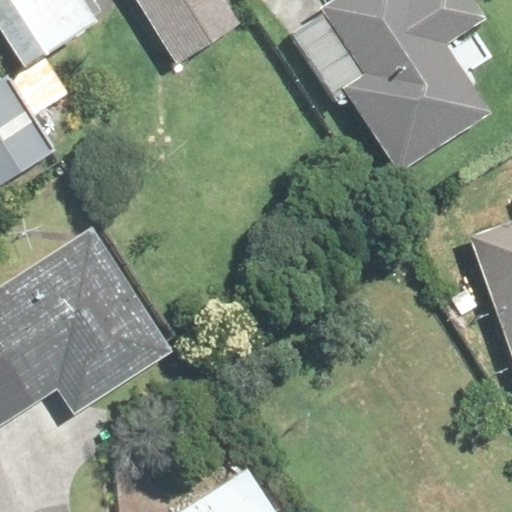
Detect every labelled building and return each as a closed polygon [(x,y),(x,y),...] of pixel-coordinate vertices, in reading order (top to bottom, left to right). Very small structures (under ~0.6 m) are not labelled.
[(48,0),(0,0),(0,63),(4,69),(66,25),(48,0)] [(208,0),(119,0),(163,66),(226,25),(208,0)] [(322,0),(276,29),(321,102),(333,94),(383,175),(478,116),(435,48),(473,25),(457,0),(322,0)] [(0,73),(0,88),(44,158),(90,129),(39,49),(0,73)] [(0,181),(39,156),(0,94),(0,181)] [(511,219),(460,238),(511,383),(511,219)] [(0,511),(0,412),(40,386),(59,415),(164,346),(84,225),(0,281),(0,511)] [(261,511),(229,469),(172,511),(261,511)]
